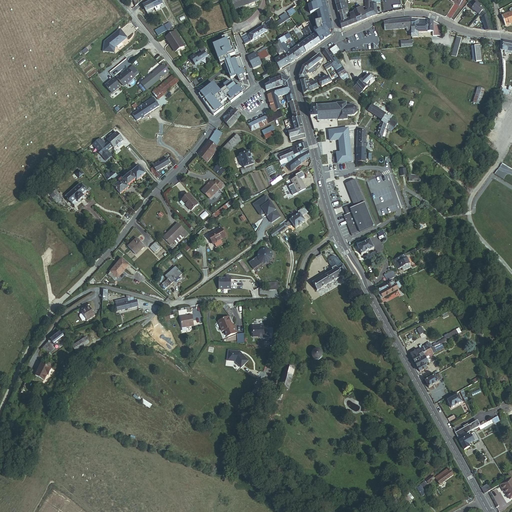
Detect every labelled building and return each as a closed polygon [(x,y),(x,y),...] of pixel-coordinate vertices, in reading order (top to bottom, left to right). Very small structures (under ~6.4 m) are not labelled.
[(151,0),(149,0),(143,3),(146,9),(150,7),(154,5),(151,0)] [(159,6),(158,4),(162,2),(160,0),(151,0),(154,5),(156,9),(158,8),(159,6)] [(235,10),(261,1),(260,0),(239,0),(232,3),(235,10)] [(365,19),(375,16),(374,3),(374,0),(369,0),(370,9),(366,10),(365,8),(362,9),(363,11),(365,19)] [(472,9),(478,15),(484,9),(478,3),(472,9)] [(343,12),(347,10),(345,4),(344,5),(336,7),(337,13),(339,13),(343,12)] [(320,18),(328,13),(327,9),(318,12),(320,18)] [(489,31),(491,31),(486,11),(484,9),(478,15),(481,19),(480,19),(484,29),(489,30),(489,31)] [(340,29),(356,22),(351,11),(348,13),(347,10),(343,12),(345,21),(341,22),(340,19),(338,19),(340,29)] [(356,22),(360,21),(356,12),(356,10),(351,11),(356,22)] [(360,21),(365,19),(363,11),(361,12),(360,10),(356,12),(360,21)] [(320,42),(330,35),(332,29),(328,13),(320,18),(309,25),(310,26),(320,42)] [(273,22),(275,25),(289,18),(287,14),(281,18),(273,22)] [(504,26),(511,24),(511,15),(502,20),(504,26)] [(411,31),(411,18),(387,20),(384,24),(387,28),(391,28),(406,27),(406,31),(411,31)] [(431,38),(439,39),(440,24),(433,23),(433,21),(427,21),(427,19),(424,19),(411,18),(411,31),(411,36),(417,36),(417,31),(432,32),(431,38)] [(166,29),(164,23),(153,28),(156,34),(166,29)] [(114,48),(115,43),(128,35),(122,25),(105,37),(103,46),(114,48)] [(253,27),(258,35),(265,30),(263,26),(260,28),(258,25),(253,27)] [(296,28),(292,30),(297,40),(304,53),(313,47),(303,30),(300,25),(296,28)] [(320,42),(310,26),(303,30),(313,47),(320,42)] [(244,43),(258,35),(253,27),(239,36),(244,43)] [(173,31),(164,37),(174,52),(183,46),(173,31)] [(290,39),(288,41),(287,38),(289,37),(287,34),(282,36),(285,41),(290,51),(294,60),(299,57),(294,48),(290,39)] [(233,50),(231,44),(229,38),(227,38),(226,35),(221,37),(222,40),(212,44),(219,65),(222,64),(225,72),(227,72),(229,78),(236,75),(238,80),(243,78),(242,75),(243,74),(237,57),(229,60),(227,56),(234,53),(233,50)] [(288,64),(294,60),(290,51),(287,52),(282,43),(285,41),(282,36),(277,40),(288,64)] [(451,55),(456,57),(461,38),(456,37),(451,55)] [(278,70),(288,64),(277,40),(271,43),(277,54),(279,58),(274,61),(278,70)] [(299,57),(304,53),(297,40),(295,41),(298,45),(294,48),(299,57)] [(511,55),(511,42),(504,41),(503,48),(502,52),(505,53),(505,55),(511,57),(511,55)] [(262,49),(266,56),(274,51),(270,44),(262,49)] [(194,63),(206,55),(203,51),(205,49),(203,45),(199,48),(200,49),(195,53),(194,52),(192,53),(193,54),(190,56),(194,63)] [(266,56),(262,49),(255,53),(256,56),(259,60),(266,56)] [(335,73),(341,69),(337,62),(335,64),(326,50),(321,53),(328,63),(330,66),(335,73)] [(246,56),(249,60),(256,56),(255,53),(254,52),(246,56)] [(253,68),(260,63),(259,60),(256,56),(249,60),(253,68)] [(308,62),(312,68),(318,65),(317,63),(320,60),(318,56),(308,62)] [(309,73),(313,70),(312,68),(308,62),(304,65),(309,73)] [(132,74),(126,64),(122,67),(123,68),(115,73),(121,82),(132,74)] [(150,83),(167,72),(162,64),(145,76),(150,83)] [(305,76),(309,73),(304,65),(301,68),(297,77),(298,80),(303,78),(305,76)] [(342,83),(348,78),(341,69),(335,73),(342,83)] [(118,83),(111,73),(107,75),(108,76),(102,79),(109,89),(118,83)] [(366,87),(365,85),(371,79),(367,74),(362,79),(361,78),(360,79),(359,79),(357,80),(358,81),(357,82),(358,83),(357,84),(363,90),(366,87)] [(150,83),(145,76),(138,81),(143,88),(150,83)] [(281,84),(283,85),(289,84),(288,79),(280,76),(281,81),(277,82),(278,85),(281,84)] [(302,95),(306,93),(317,87),(315,82),(308,84),(305,76),(303,78),(298,80),(302,95)] [(330,83),(327,77),(317,81),(319,87),(330,83)] [(151,97),(155,102),(178,83),(174,78),(151,97)] [(266,89),(274,86),(273,82),(275,82),(274,79),(269,81),(269,82),(263,85),(263,86),(266,89)] [(240,92),(243,90),(239,85),(235,88),(230,81),(227,83),(226,82),(225,83),(226,85),(236,98),(241,93),(240,92)] [(236,98),(226,85),(225,83),(222,85),(224,89),(228,94),(232,100),(236,98)] [(208,108),(228,94),(224,89),(222,85),(218,88),(219,89),(217,91),(212,84),(199,93),(204,99),(202,100),(208,108)] [(358,96),(363,90),(357,84),(352,90),(358,96)] [(277,111),(280,109),(280,106),(277,106),(275,97),(282,95),(283,99),(285,98),(293,96),(291,87),(290,88),(284,89),(270,93),(275,112),(277,111)] [(471,104),(477,105),(482,89),(476,87),(471,104)] [(503,94),(508,95),(510,87),(507,87),(506,90),(500,89),(499,92),(503,93),(503,94)] [(260,120),(275,112),(270,93),(266,94),(268,99),(269,104),(270,109),(259,115),(260,120)] [(213,115),(223,107),(222,107),(230,101),(230,102),(232,100),(228,94),(208,108),(213,115)] [(130,115),(133,121),(155,108),(151,101),(134,111),(135,112),(130,115)] [(355,117),(356,112),(355,109),(352,107),(346,107),(345,104),(336,104),(336,105),(316,106),(317,110),(310,110),(310,118),(317,117),(317,121),(338,120),(338,121),(348,120),(348,117),(355,117)] [(373,116),(377,111),(371,106),(367,111),(373,116)] [(222,119),(229,126),(240,115),(233,109),(222,119)] [(250,131),(279,115),(277,111),(275,112),(260,120),(248,126),(250,131)] [(379,121),(384,116),(377,111),(373,116),(379,121)] [(245,123),(248,126),(260,120),(259,115),(248,122),(245,123)] [(381,136),(384,126),(389,119),(384,116),(379,121),(375,135),(381,139),(381,136)] [(294,130),(301,128),(299,117),(292,119),(288,120),(284,121),(285,126),(293,124),(294,130)] [(392,128),(394,123),(389,119),(384,126),(381,136),(387,137),(389,131),(390,132),(392,128)] [(265,138),(275,134),(271,126),(262,131),(265,138)] [(288,138),(303,135),(302,133),(301,128),(294,130),(286,132),(288,138)] [(356,150),(362,151),(364,131),(358,128),(357,131),(356,150)] [(350,164),(348,130),(328,131),(328,133),(329,141),(329,142),(338,141),(338,147),(339,154),(335,154),(335,165),(350,164)] [(212,145),(221,134),(216,131),(208,141),(212,145)] [(108,147),(110,149),(113,147),(118,143),(121,141),(114,133),(103,141),(104,142),(108,147)] [(222,147),(227,152),(239,141),(234,135),(222,147)] [(212,145),(208,141),(196,154),(205,163),(217,150),(212,145)] [(94,150),(98,155),(108,147),(104,142),(94,150)] [(279,161),(283,160),(300,153),(307,150),(305,144),(277,155),(279,161)] [(223,156),(227,152),(222,147),(218,150),(223,156)] [(294,160),(297,165),(309,159),(308,155),(307,150),(300,153),(301,156),(294,160)] [(511,169),(511,152),(509,151),(503,166),(511,169)] [(243,173),(252,170),(247,153),(240,155),(244,167),(241,168),(243,173)] [(158,163),(161,168),(168,164),(165,159),(158,163)] [(288,173),(298,166),(297,165),(294,160),(284,166),(288,173)] [(153,172),(161,168),(158,163),(150,167),(153,172)] [(217,176),(220,173),(213,166),(210,170),(217,176)] [(134,181),(142,175),(136,167),(128,174),(133,180),(134,181)] [(156,177),(153,172),(150,167),(147,169),(155,178),(156,177)] [(272,167),(266,170),(269,176),(275,174),(272,167)] [(255,191),(250,183),(254,181),(252,178),(255,176),(256,177),(259,175),(257,172),(243,179),(250,194),(255,191)] [(109,184),(117,177),(114,173),(111,175),(109,173),(103,177),(109,184)] [(289,180),(295,194),(303,190),(298,179),(302,178),(300,173),(293,176),(294,178),(289,180)] [(133,180),(128,174),(119,181),(117,179),(110,185),(118,195),(126,188),(125,187),(133,180)] [(374,227),(355,179),(346,183),(354,203),(344,207),(347,214),(343,215),(351,236),(374,227)] [(221,187),(215,181),(212,183),(210,181),(200,191),(208,199),(218,189),(219,189),(221,187)] [(82,195),(82,196),(86,193),(79,184),(64,196),(70,204),(82,195)] [(53,202),(60,197),(56,193),(50,198),(53,202)] [(190,212),(197,204),(187,194),(179,201),(190,212)] [(210,214),(212,217),(228,204),(226,202),(210,214)] [(291,215),(292,217),(303,210),(303,209),(291,215)] [(302,222),(300,218),(306,214),(303,210),(292,217),(291,215),(288,217),(289,218),(287,220),(292,229),(302,222)] [(185,233),(174,221),(159,236),(167,244),(170,241),(172,243),(181,235),(182,236),(185,233)] [(266,234),(268,237),(284,227),(282,223),(266,234)] [(210,235),(214,246),(223,243),(221,238),(226,237),(223,228),(216,230),(217,233),(210,235)] [(131,254),(140,245),(132,237),(123,245),(131,254)] [(148,250),(154,244),(149,240),(144,245),(148,250)] [(358,255),(371,249),(367,241),(362,243),(359,244),(359,245),(358,245),(356,242),(352,244),(358,255)] [(268,256),(267,254),(264,251),(261,251),(258,251),(255,253),(254,256),(254,257),(244,264),(249,271),(254,267),(252,264),(255,262),(257,264),(258,264),(260,265),(264,264),(266,262),(268,260),(268,256)] [(394,269),(407,263),(405,258),(403,259),(401,255),(391,259),(393,264),(392,265),(394,269)] [(111,276),(124,265),(117,257),(101,272),(107,279),(110,275),(111,276)] [(309,282),(314,292),(345,275),(339,265),(334,268),(333,265),(329,267),(330,270),(318,277),(317,275),(313,277),(314,279),(309,282)] [(163,285),(177,274),(171,266),(160,275),(161,276),(158,278),(163,285)] [(383,282),(392,277),(389,272),(380,276),(383,282)] [(226,291),(226,278),(222,278),(222,280),(215,280),(214,290),(226,291)] [(393,291),(395,290),(392,284),(391,285),(390,283),(375,292),(377,296),(375,297),(378,302),(394,293),(393,291)] [(274,291),(274,284),(264,284),(264,292),(274,291)] [(125,306),(139,307),(139,301),(129,300),(129,297),(125,297),(125,306)] [(423,313),(425,318),(434,313),(432,309),(423,313)] [(90,325),(92,326),(99,320),(94,313),(86,319),(87,320),(90,325)] [(181,329),(193,328),(192,317),(180,318),(181,329)] [(231,328),(227,318),(216,323),(220,333),(223,332),(225,338),(235,334),(232,327),(231,328)] [(267,340),(267,329),(262,329),(262,328),(252,328),(252,339),(262,338),(262,340),(267,340)] [(51,340),(57,348),(66,340),(61,333),(51,340)] [(435,345),(450,337),(448,333),(440,337),(440,339),(434,342),(435,345)] [(74,347),(77,352),(92,343),(88,337),(74,347)] [(47,356),(57,348),(51,340),(50,340),(50,339),(41,351),(47,356)] [(406,355),(409,359),(427,349),(425,344),(406,355)] [(424,365),(421,359),(425,357),(426,358),(430,356),(429,354),(432,352),(430,350),(431,349),(430,347),(427,349),(409,359),(411,363),(413,362),(416,367),(414,368),(416,372),(420,370),(421,371),(422,371),(423,371),(424,369),(423,368),(421,369),(420,367),(424,365)] [(320,361),(322,358),(323,355),(321,351),(317,349),(313,349),(310,351),(309,355),(309,359),(312,362),(316,363),(320,361)] [(248,363),(240,354),(229,353),(227,362),(235,363),(241,370),(248,363)] [(52,370),(42,365),(36,378),(45,382),(48,376),(49,374),(50,375),(52,370)] [(277,387),(286,389),(290,368),(281,366),(277,387)] [(421,381),(425,388),(435,383),(432,378),(433,377),(435,382),(438,380),(435,374),(421,381)] [(447,408),(457,402),(452,393),(442,399),(447,408)] [(473,428),(475,430),(488,423),(489,425),(494,421),(492,417),(475,427),(473,428)] [(454,438),(473,428),(475,427),(472,421),(451,432),(454,438)] [(465,445),(474,440),(470,432),(464,436),(463,435),(461,436),(461,437),(455,441),(460,450),(466,446),(465,445)] [(435,479),(438,483),(451,474),(448,470),(435,479)] [(503,475),(505,480),(511,476),(511,472),(509,474),(508,472),(503,475)] [(481,495),(487,491),(483,484),(477,488),(481,495)] [(420,500),(425,497),(420,488),(415,491),(420,500)] [(505,511),(509,511),(511,510),(511,506),(510,503),(507,505),(506,503),(502,506),(505,511)]
